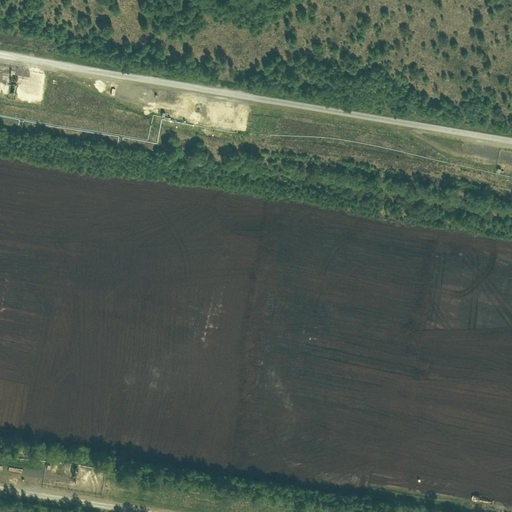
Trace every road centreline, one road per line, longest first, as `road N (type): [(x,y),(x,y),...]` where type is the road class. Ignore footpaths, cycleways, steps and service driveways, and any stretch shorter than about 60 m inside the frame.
road 1 (track): [(511,137),(0,52)]
road 2 (track): [(0,483),(177,511)]
